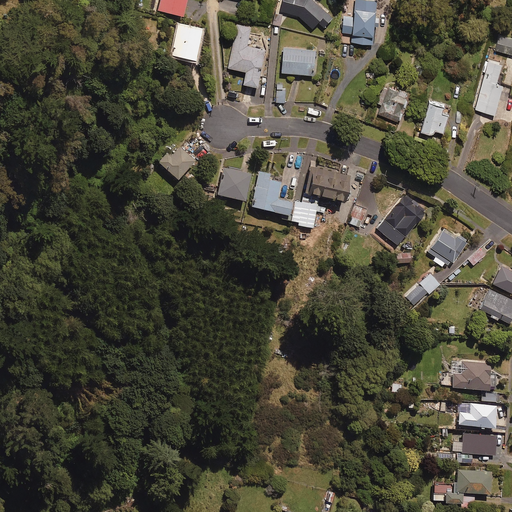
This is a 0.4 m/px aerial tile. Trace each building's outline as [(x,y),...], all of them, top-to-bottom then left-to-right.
[(185,0),(159,0),(157,11),(181,17),(185,0)] [(283,0),(281,11),(299,16),(313,29),(319,23),(325,28),(334,19),(313,0),(283,0)] [(377,0),(355,0),(355,10),(352,10),(351,16),(344,15),(342,32),(353,33),(352,42),(373,44),(375,25),(378,26),(378,18),(375,18),(377,0)] [(282,14),(275,13),(273,24),(280,25),(282,14)] [(201,29),(178,24),(170,56),(194,61),(201,29)] [(251,27),(237,24),(228,67),(247,71),(244,84),(258,87),(265,50),(247,46),(251,27)] [(511,54),(511,37),(500,34),(495,50),(511,54)] [(316,50),(284,47),(282,72),(314,75),(316,50)] [(482,72),(485,73),(475,110),(495,115),(503,86),(496,84),(502,65),(486,60),(482,72)] [(282,84),(276,84),(276,102),(285,102),(285,88),(282,88),(282,84)] [(408,94),(383,86),(378,103),(381,104),(378,115),(400,121),(408,94)] [(450,108),(429,102),(421,131),(433,135),(434,130),(443,132),(450,108)] [(194,162),(178,148),(170,157),(166,154),(157,163),(176,180),(194,162)] [(239,170),(223,167),(216,196),(244,202),(250,174),(238,172),(239,170)] [(349,176),(310,167),(303,193),(343,203),(349,176)] [(250,207),(280,214),(279,219),(288,221),(292,203),(276,199),(280,183),(268,180),(269,174),(258,172),(250,207)] [(424,214),(403,196),(375,228),(378,230),(373,236),(392,251),(424,214)] [(312,228),(315,213),(322,214),(323,206),(316,204),(317,201),(302,198),(301,202),(295,201),(291,221),(298,222),(297,226),(312,228)] [(366,209),(354,204),(346,223),(359,228),(366,209)] [(441,267),(444,264),(446,266),(449,262),(452,264),(466,243),(444,228),(428,252),(435,257),(432,261),(441,267)] [(485,255),(479,249),(467,260),(472,266),(485,255)] [(409,264),(409,253),(395,253),(395,264),(409,264)] [(511,271),(501,266),(491,284),(511,294),(511,271)] [(438,284),(428,274),(404,297),(413,306),(426,293),(428,294),(438,284)] [(479,310),(489,315),(488,317),(496,321),(497,319),(508,324),(511,314),(511,301),(489,290),(479,310)] [(497,391),(494,391),(495,375),(489,374),(490,364),(453,361),(451,388),(482,390),(481,401),(496,402),(497,391)] [(400,385),(391,384),(390,392),(400,393),(400,385)] [(479,430),(484,430),(484,427),(494,428),(495,406),(458,403),(457,425),(479,427),(479,430)] [(501,433),(480,432),(480,439),(473,438),(472,462),(500,463),(501,433)] [(428,450),(428,459),(456,459),(456,463),(468,463),(469,451),(428,450)] [(461,506),(462,493),(489,495),(490,473),(457,471),(456,483),(433,482),(432,501),(443,501),(443,505),(461,506)] [(334,492),(327,490),(324,501),(331,503),(334,492)]
